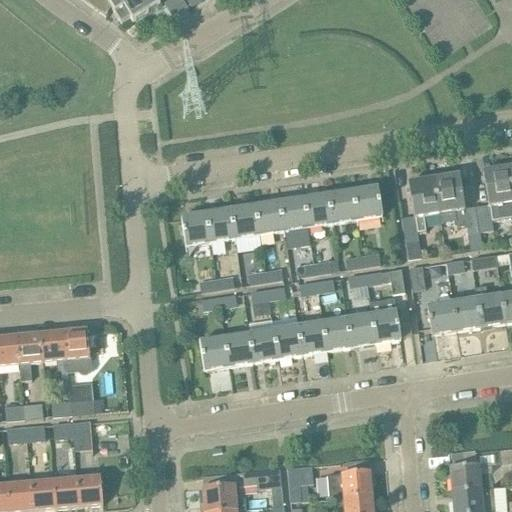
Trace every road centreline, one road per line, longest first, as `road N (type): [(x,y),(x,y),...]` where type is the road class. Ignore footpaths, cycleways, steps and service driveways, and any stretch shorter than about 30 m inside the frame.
road 1 (residential): [(130,185),(511,124)]
road 2 (residential): [(154,434),(405,393)]
road 3 (residential): [(134,70),(167,60),(262,0)]
road 4 (residential): [(0,314),(140,302)]
road 5 (residential): [(154,434),(140,302)]
